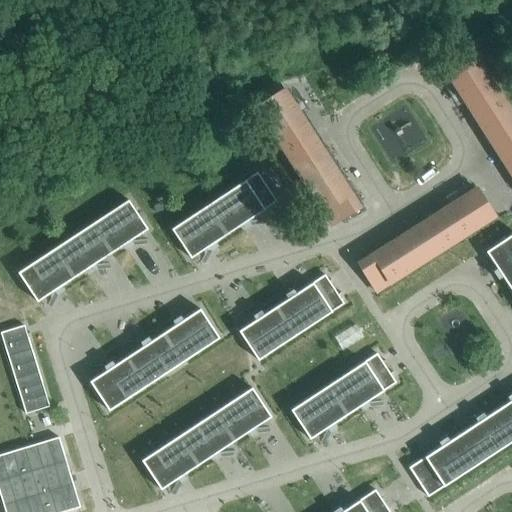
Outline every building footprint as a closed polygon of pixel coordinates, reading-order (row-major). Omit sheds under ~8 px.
[(448,74),(511,172),(511,114),(475,57),(448,74)] [(283,89),(257,106),(329,220),(356,203),(283,89)] [(276,202),(256,172),(171,229),(191,259),(276,202)] [(381,288),(494,215),(477,189),(363,261),(381,288)] [(36,302),(147,229),(128,200),(17,273),(36,302)] [(511,235),(486,252),(511,291),(511,235)] [(344,303),(324,274),(239,331),(259,360),(344,303)] [(109,411),(220,338),(201,309),(90,382),(109,411)] [(49,407),(24,326),(1,333),(26,414),(49,407)] [(395,383),(375,353),(290,411),(310,440),(395,383)] [(161,489),(272,417),(253,387),(142,460),(161,489)] [(511,441),(511,399),(409,467),(428,496),(511,441)] [(58,438),(0,455),(0,494),(5,511),(63,511),(79,507),(58,438)] [(392,511),(375,487),(337,511),(392,511)]
